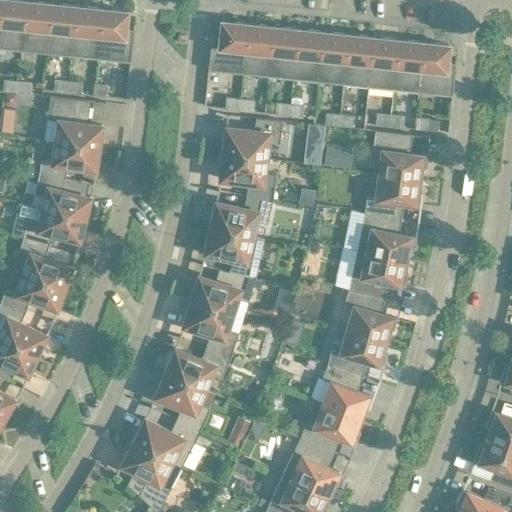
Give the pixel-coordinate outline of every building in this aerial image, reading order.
[(25,1),(12,0),(0,0),(0,48),(20,50),(25,1)] [(45,53),(50,4),(25,1),(20,50),(45,53)] [(70,56),(75,6),(50,4),(45,53),(70,56)] [(95,58),(100,9),(75,6),(70,56),(95,58)] [(126,12),(100,9),(95,58),(130,62),(133,25),(132,25),(132,29),(124,29),(126,12)] [(241,73),(246,24),(221,21),(219,38),(211,38),(212,33),(211,33),(207,70),(241,73)] [(266,76),(272,27),(246,24),(241,73),(266,76)] [(291,79),(297,29),(272,27),(266,76),(291,79)] [(317,81),(322,32),(297,29),(291,79),(317,81)] [(342,84),(347,34),(322,32),(317,81),(342,84)] [(367,86),(372,37),(347,34),(342,84),(367,86)] [(372,37),(367,86),(392,89),(397,40),(372,37)] [(417,92),(422,42),(397,40),(392,89),(417,92)] [(451,95),(455,58),(454,58),(454,63),(446,62),(448,45),(422,42),(417,92),(451,95)] [(1,90),(15,92),(16,81),(2,79),(1,90)] [(66,92),(67,81),(53,79),(52,90),(66,92)] [(31,82),(16,81),(15,92),(29,93),(31,82)] [(81,82),(67,81),(66,92),(80,93),(81,82)] [(92,83),(91,94),(105,96),(107,85),(92,83)] [(15,94),(4,93),(3,104),(14,105),(15,94)] [(76,99),(49,97),(43,139),(55,141),(97,147),(98,139),(99,139),(101,126),(72,122),(76,99)] [(239,99),(225,97),(224,109),(237,111),(239,99)] [(252,100),(239,99),(237,111),(251,112),(252,100)] [(288,104),(274,103),(273,115),(287,116),(288,104)] [(302,106),(288,104),(287,116),(301,118),(302,106)] [(337,114),(323,113),(322,125),(336,126),(337,114)] [(388,114),(374,113),(373,125),(386,126),(388,114)] [(351,116),(337,114),(336,126),(350,128),(351,116)] [(401,116),(388,114),(386,126),(400,128),(401,116)] [(222,153),(265,158),(267,142),(278,143),(281,120),(255,118),(253,130),(224,127),(223,140),(224,141),(222,153)] [(428,119),(414,118),(413,130),(427,131),(428,119)] [(438,120),(428,119),(427,131),(436,132),(438,120)] [(12,132),(13,124),(1,123),(0,131),(12,132)] [(307,124),(306,132),(322,134),(323,126),(307,124)] [(378,174),(418,179),(419,167),(424,168),(426,155),(404,153),(406,134),(374,130),(371,150),(381,151),(378,174)] [(40,161),(39,173),(65,178),(66,165),(95,169),(97,156),(96,155),(97,147),(55,141),(52,162),(40,161)] [(323,166),(342,168),(345,147),(326,145),(323,166)] [(245,195),(272,199),(275,175),(263,174),(265,158),(222,153),(221,165),(220,165),(218,178),(247,182),(245,195)] [(65,178),(39,173),(33,194),(45,197),(42,208),(83,218),(85,210),(86,211),(90,197),(61,190),(65,178)] [(364,212),(396,217),(398,202),(419,205),(421,192),(416,192),(418,179),(378,174),(375,197),(365,196),(364,212)] [(313,195),(299,192),(297,204),(311,207),(313,195)] [(251,236),(255,221),(266,223),(272,199),(245,195),(243,208),(214,202),(211,215),(212,215),(209,227),(251,236)] [(23,238),(48,245),(51,233),(79,240),(82,227),(81,227),(83,218),(42,208),(39,219),(28,216),(23,238)] [(355,250),(405,260),(407,248),(412,249),(414,237),(393,232),(396,217),(364,212),(355,250)] [(231,259),(228,271),(254,278),(263,238),(251,236),(209,227),(207,239),(206,239),(203,252),(231,259)] [(23,273),(63,287),(66,280),(71,267),(44,257),(48,245),(23,238),(18,250),(29,253),(23,273)] [(285,261),(301,261),(301,248),(285,248),(285,261)] [(347,288),(379,296),(383,281),(404,285),(407,273),(402,272),(405,260),(355,250),(347,288)] [(254,278),(228,271),(216,268),(213,280),(197,275),(193,288),(194,289),(190,300),(242,317),(252,286),(254,278)] [(0,301),(25,311),(29,299),(56,308),(61,295),(60,295),(63,287),(23,273),(16,293),(4,289),(0,301)] [(254,278),(252,286),(259,288),(262,281),(254,278)] [(272,309),(287,313),(294,290),(278,285),(272,309)] [(346,329),(384,340),(388,328),(392,329),(396,318),(375,312),(379,296),(347,288),(343,304),(352,306),(346,329)] [(205,346),(230,355),(242,317),(190,300),(187,312),(186,312),(182,325),(209,333),(205,346)] [(0,329),(0,337),(36,354),(39,347),(40,347),(46,335),(20,323),(25,311),(0,301),(0,314),(6,317),(0,329)] [(326,364),(357,374),(361,359),(382,365),(386,353),(381,352),(384,340),(346,329),(339,351),(330,349),(326,364)] [(0,364),(1,362),(27,375),(33,362),(32,362),(36,354),(0,337),(0,364)] [(164,372),(204,388),(210,374),(221,378),(230,355),(205,346),(200,359),(173,348),(168,361),(169,361),(164,372)] [(511,356),(510,356),(508,364),(503,363),(498,381),(511,384),(511,356)] [(321,404),(359,418),(363,407),(368,408),(372,397),(352,389),(357,374),(326,364),(321,378),(330,382),(321,404)] [(175,419),(199,430),(208,408),(198,403),(204,388),(164,372),(159,383),(153,396),(180,407),(175,419)] [(0,416),(2,418),(6,411),(7,411),(14,400),(0,391),(0,416)] [(298,437),(329,450),(334,435),(354,443),(359,432),(354,430),(359,418),(321,404),(313,426),(304,422),(298,437)] [(485,436),(511,445),(511,416),(490,409),(484,426),(488,428),(485,436)] [(132,441),(181,466),(199,430),(175,419),(169,431),(144,418),(137,430),(138,430),(132,441)] [(511,445),(485,436),(482,444),(478,443),(472,460),(499,470),(495,481),(511,487),(511,445)] [(282,473),(327,494),(332,483),(337,485),(342,474),(322,465),(329,450),(298,437),(282,473)] [(157,511),(181,466),(132,441),(127,452),(126,452),(120,464),(145,477),(137,494),(156,511),(157,511)] [(265,509),(271,511),(300,511),(301,510),(306,511),(324,511),(326,507),(322,505),(327,494),(282,473),(269,502),(265,509)] [(455,511),(511,511),(511,496),(492,488),(487,499),(461,488),(454,505),(458,507),(455,511)] [(260,497),(256,505),(265,509),(269,502),(260,497)]
